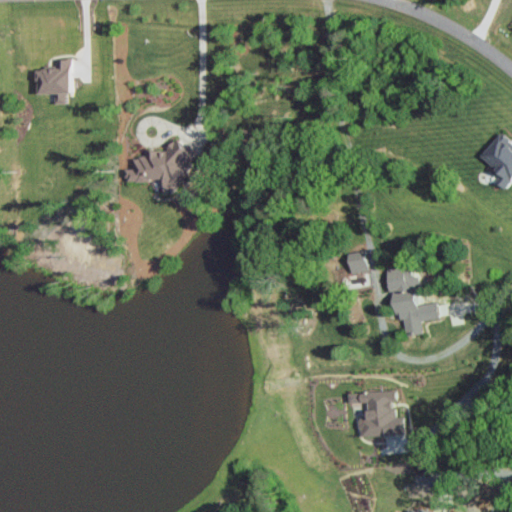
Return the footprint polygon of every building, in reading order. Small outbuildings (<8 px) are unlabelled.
[(34,68),(35,94),(54,93),(54,103),(64,103),(64,91),(72,91),(71,58),(52,58),(52,68),(34,68)] [(479,156),(501,177),(496,183),(501,188),(511,176),(511,145),(500,134),(479,156)] [(123,181),(153,181),(157,190),(157,192),(165,193),(173,189),(191,165),(188,159),(198,145),(192,145),(182,150),(176,138),(168,142),(162,150),(143,150),(143,154),(130,160),(130,168),(123,168),(123,181)] [(346,255),(348,272),(367,270),(365,253),(346,255)] [(384,268),(390,313),(399,312),(403,335),(421,333),(419,320),(438,318),(435,302),(415,304),(410,265),(384,268)] [(359,437),(404,433),(402,416),(394,417),(394,408),(393,408),(391,388),(346,392),(347,403),(362,401),(363,419),(358,419),(359,437)]
